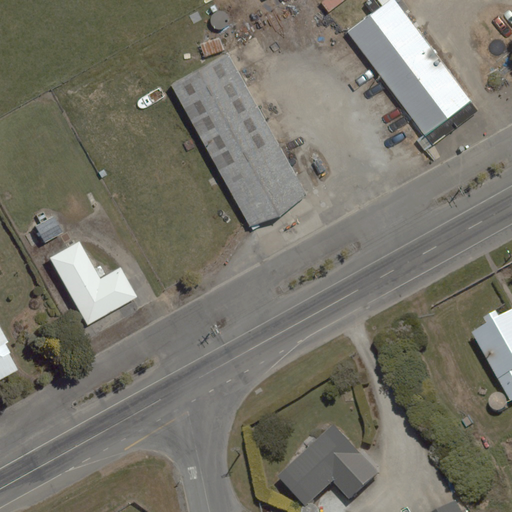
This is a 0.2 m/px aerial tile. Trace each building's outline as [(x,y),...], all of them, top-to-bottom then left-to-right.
[(469,102),(389,0),(361,0),(336,20),(425,136),(469,102)] [(306,198),(227,54),(170,85),(249,229),(306,198)] [(106,276),(85,241),(50,263),(88,325),(138,294),(121,266),(106,276)] [(511,405),(511,407),(511,319),(478,335),(502,390),(499,390),(495,390),(492,392),(491,392),(491,393),(490,394),(489,395),(489,396),(488,397),(488,398),(488,399),(488,400),(488,401),(488,402),(488,403),(488,404),(489,405),(489,406),(490,407),(490,408),(491,409),(492,410),(493,411),(494,411),(495,412),(496,412),(497,413),(498,413),(499,413),(500,413),(501,413),(502,412),(503,412),(504,412),(505,411),(508,409),(511,405)] [(0,328),(0,379),(21,369),(0,328)] [(278,471),(305,509),(370,462),(343,425),(278,471)] [(460,511),(456,501),(431,511),(460,511)]
